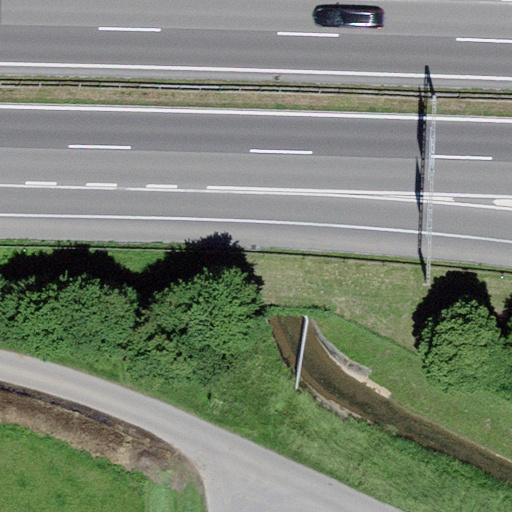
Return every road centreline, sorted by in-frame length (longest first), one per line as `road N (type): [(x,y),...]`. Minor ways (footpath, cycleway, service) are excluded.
road 1 (motorway): [(511,40),(0,25)]
road 2 (motorway): [(38,147),(287,208),(511,227)]
road 3 (motorway): [(38,147),(511,162)]
road 4 (track): [(364,511),(149,413),(0,365)]
road 5 (motorway): [(237,0),(0,23)]
